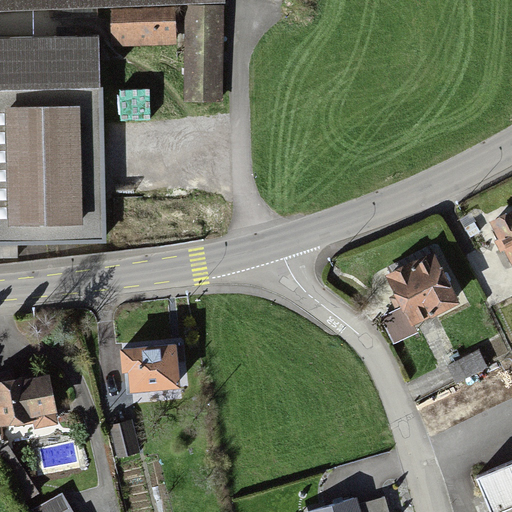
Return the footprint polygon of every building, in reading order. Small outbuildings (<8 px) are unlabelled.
[(176,6),(113,6),(113,43),(176,43),(176,6)] [(223,6),(185,6),(183,100),(222,100),(223,6)] [(0,252),(99,250),(94,32),(0,34),(0,252)] [(511,208),(495,217),(511,253),(511,208)] [(437,250),(389,273),(411,319),(459,297),(437,250)] [(177,339),(122,342),(125,384),(180,380),(177,339)] [(49,373),(0,373),(0,416),(49,417),(49,373)] [(6,444),(0,447),(0,470),(22,502),(38,491),(6,444)] [(511,457),(473,473),(488,510),(511,500),(511,457)]
